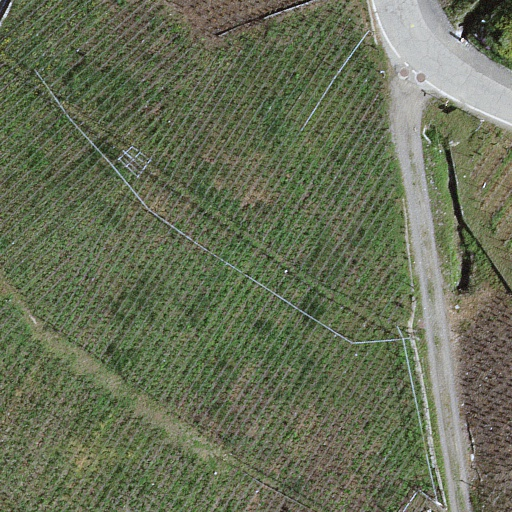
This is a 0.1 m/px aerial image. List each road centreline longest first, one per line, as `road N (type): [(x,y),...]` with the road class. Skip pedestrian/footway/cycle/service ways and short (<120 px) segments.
road 1 (track): [(424,54),(405,110),(468,511)]
road 2 (tertiary): [(511,107),(429,60),(395,0)]
